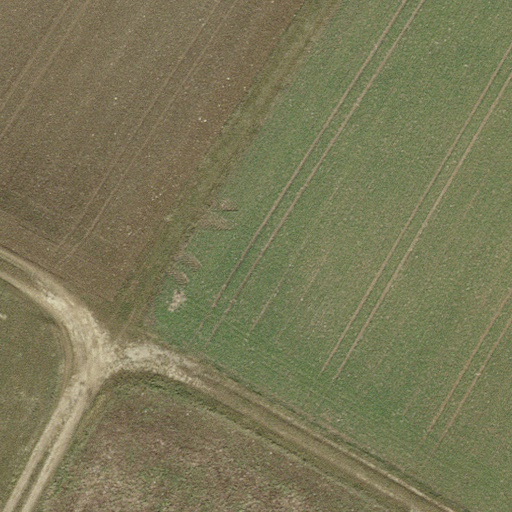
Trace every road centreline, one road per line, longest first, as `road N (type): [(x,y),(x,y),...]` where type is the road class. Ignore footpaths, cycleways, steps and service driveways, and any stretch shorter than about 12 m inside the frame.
road 1 (track): [(426,511),(111,335),(22,511)]
road 2 (track): [(111,335),(325,0)]
road 3 (track): [(111,335),(0,274)]
